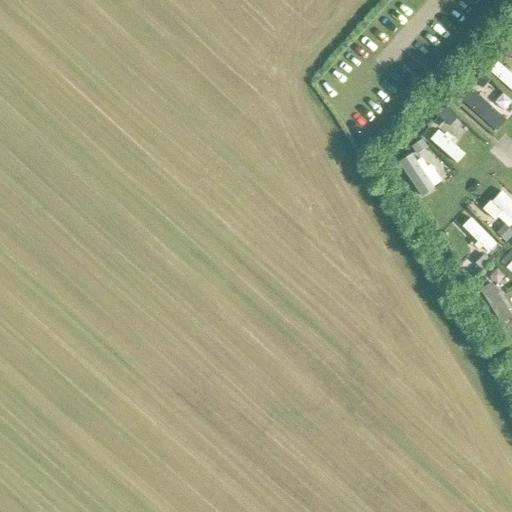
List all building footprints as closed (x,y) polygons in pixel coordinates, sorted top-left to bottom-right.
[(511,49),(508,45),(499,53),(505,59),(511,52),(511,49)] [(511,69),(502,60),(493,70),(511,87),(511,69)] [(480,73),(472,82),(481,90),(489,81),(480,73)] [(501,131),(511,119),(476,86),(465,99),(501,131)] [(443,110),(436,117),(448,127),(454,120),(443,110)] [(461,164),(471,153),(444,128),(434,139),(461,164)] [(420,141),(409,147),(414,156),(425,149),(420,141)] [(511,227),(511,193),(506,188),(490,204),(511,227)] [(466,225),(491,252),(501,242),(476,215),(466,225)] [(511,251),(498,264),(504,270),(511,261),(511,251)] [(482,256),(473,264),(479,271),(488,262),(482,256)] [(482,276),(473,281),(477,288),(486,283),(482,276)] [(485,287),(505,324),(511,320),(511,305),(498,280),(485,287)]
